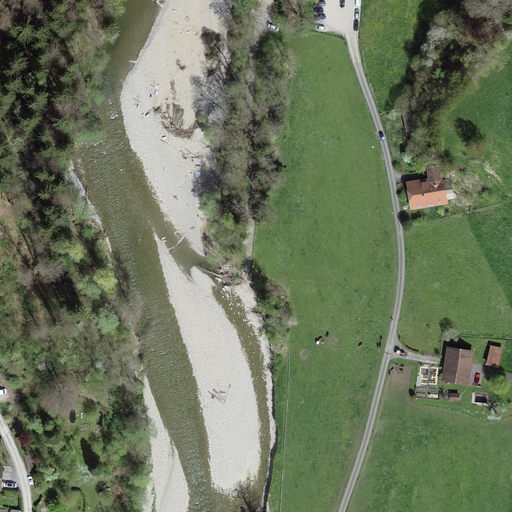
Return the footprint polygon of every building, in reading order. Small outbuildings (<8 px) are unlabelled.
[(296,0),(286,0),(283,19),(293,21),(296,0)] [(422,128),(418,109),(405,111),(409,131),(422,128)] [(437,168),(429,169),(431,182),(410,185),(413,206),(447,200),(454,199),(451,179),(444,180),(437,168)] [(502,350),(491,348),(487,363),(498,366),(502,350)] [(471,352),(450,349),(447,364),(447,368),(440,367),(440,379),(466,383),(468,368),(471,352)]
